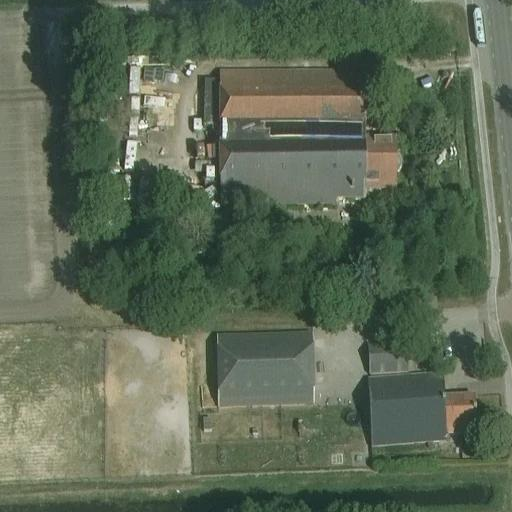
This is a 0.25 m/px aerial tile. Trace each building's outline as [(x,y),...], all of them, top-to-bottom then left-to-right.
[(396,180),(396,153),(396,140),(365,140),(365,74),(220,74),(220,84),(204,84),(204,129),(220,129),(221,207),(337,206),(337,201),(365,202),(365,193),(396,193),(396,180)] [(327,302),(327,291),(318,291),(318,302),(327,302)] [(311,337),(218,339),(220,408),(312,406),(311,337)] [(368,348),(369,377),(409,375),(408,346),(368,348)] [(461,432),(476,431),(475,398),(444,400),(443,376),(368,382),(371,449),(446,443),(445,436),(461,436),(461,432)] [(203,422),(203,433),(211,432),(211,422),(203,422)]
